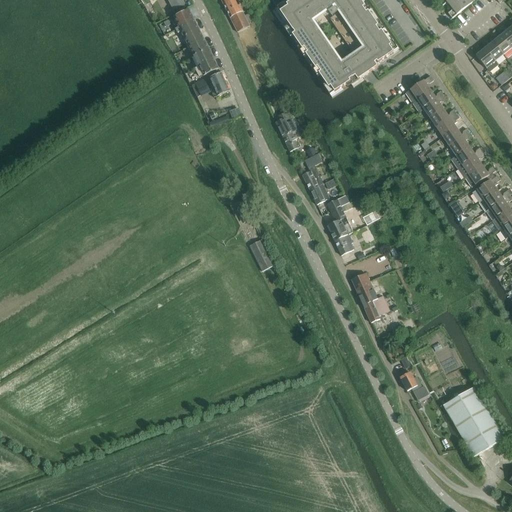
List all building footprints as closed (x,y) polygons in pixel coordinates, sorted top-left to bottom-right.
[(167,0),(174,12),(185,6),(181,0),(167,0)] [(250,28),(236,0),(223,0),(222,1),(238,34),(250,28)] [(377,24),(356,39),(363,49),(342,63),(315,23),(335,9),(336,10),(337,10),(339,13),(356,39),(377,24),(369,12),(367,14),(363,9),(366,7),(360,0),(295,0),(280,11),(296,35),(294,36),(303,50),(305,49),(309,54),(307,56),(316,69),(318,68),(322,74),(320,75),(330,89),(332,87),(335,93),(351,83),(350,81),(356,77),(359,81),(378,68),(376,66),(394,53),(390,47),(392,46),(377,24)] [(459,0),(450,7),(453,11),(448,15),(452,20),(475,1),(474,0),(459,0)] [(195,22),(189,12),(174,19),(179,29),(195,22)] [(179,29),(184,39),(199,31),(195,22),(179,29)] [(511,31),(510,30),(502,37),(511,49),(511,31)] [(204,41),(199,31),(184,39),(189,48),(204,41)] [(511,49),(502,37),(494,43),(504,56),(511,49)] [(209,51),(204,41),(189,48),(194,58),(209,51)] [(504,56),(494,43),(485,50),(498,67),(499,67),(496,63),(504,56)] [(498,67),(485,50),(476,57),(487,70),(490,74),(498,67)] [(194,58),(199,68),(214,60),(209,51),(194,58)] [(199,68),(204,78),(219,70),(214,60),(199,68)] [(211,80),(219,97),(229,93),(222,75),(211,80)] [(430,85),(434,82),(431,78),(406,95),(413,105),(431,92),(426,86),(428,85),(430,85)] [(196,86),(193,87),(198,98),(201,96),(202,98),(211,94),(207,84),(205,80),(196,84),(196,86)] [(422,112),(444,97),(441,92),(437,95),(437,97),(435,98),(431,92),(413,105),(419,114),(422,112)] [(444,111),(439,104),(441,103),(443,104),(447,101),(444,97),(422,112),(423,113),(425,112),(430,120),(444,111)] [(457,115),(454,111),(450,114),(450,116),(448,117),(444,111),(430,120),(436,128),(434,129),(435,130),(457,115)] [(457,115),(435,130),(436,132),(438,131),(443,139),(457,130),(454,126),(457,123),(456,122),(460,120),(457,115)] [(289,128),(286,123),(288,122),(285,116),(279,118),(281,122),(276,124),(283,139),(299,131),(296,125),(289,128)] [(295,141),(304,137),(300,130),(299,131),(283,139),(290,154),(295,152),(296,155),(302,152),(299,147),(298,147),(295,141)] [(461,136),(457,130),(443,139),(449,147),(447,148),(448,149),(470,135),(467,130),(463,133),(463,135),(461,136)] [(452,161),(470,149),(465,142),(467,141),(469,142),(473,139),(470,135),(448,149),(449,151),(451,150),(456,157),(451,161),(452,161)] [(483,153),(480,149),(476,152),(476,154),(474,155),(470,149),(452,161),(458,170),(483,153)] [(309,159),(317,156),(314,150),(306,153),(309,159)] [(483,167),(478,161),(480,160),(482,160),(486,158),(483,153),(458,170),(465,180),(465,179),(483,167)] [(317,156),(311,160),(314,167),(321,163),(317,156)] [(472,189),(496,172),(493,168),(489,171),(488,173),(487,174),(483,167),(465,179),(472,189)] [(323,186),(315,168),(309,170),(311,174),(303,178),(310,192),(323,186)] [(476,192),(473,194),(479,204),(484,201),(497,192),(494,187),(497,185),(496,185),(501,182),(497,177),(476,192)] [(329,201),(330,200),(323,186),(310,192),(317,207),(326,202),(329,201)] [(486,213),(511,196),(508,192),(504,195),(503,197),(502,198),(497,192),(484,201),(479,204),(486,213)] [(493,222),(510,211),(506,204),(507,203),(509,203),(511,201),(511,198),(511,196),(486,213),(493,222)] [(338,202),(328,206),(331,213),(341,208),(344,207),(349,205),(346,199),(338,202)] [(252,220),(244,205),(237,209),(245,224),(252,220)] [(341,208),(331,213),(334,218),(336,224),(346,219),(344,214),(346,213),(344,207),(341,208)] [(462,209),(456,214),(459,218),(465,214),(462,209)] [(511,223),(511,213),(510,211),(493,222),(499,232),(502,230),(511,223)] [(343,239),(349,235),(353,234),(346,219),(336,224),(328,228),(335,243),(343,239)] [(511,236),(511,223),(502,230),(503,232),(504,231),(510,238),(511,236)] [(351,245),(353,244),(349,235),(343,239),(335,243),(342,257),(350,253),(354,251),(351,245)] [(263,273),(275,267),(263,241),(250,248),(263,273)] [(376,296),(366,275),(352,282),(362,303),(376,296)] [(390,313),(383,298),(378,300),(376,296),(362,303),(371,324),(380,320),(379,318),(390,313)] [(406,358),(401,361),(405,370),(411,368),(406,358)] [(420,385),(416,379),(414,380),(411,375),(409,376),(406,371),(399,375),(407,392),(412,390),(416,399),(427,394),(424,388),(422,389),(420,385)] [(444,407),(474,459),(505,440),(475,388),(444,407)]
